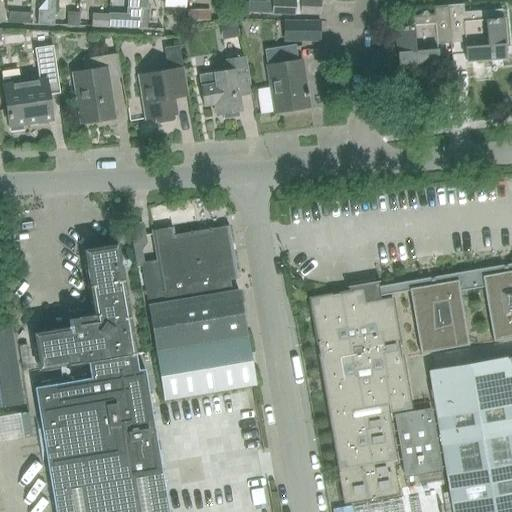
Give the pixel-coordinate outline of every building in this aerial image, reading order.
[(54,0),(45,0),(38,9),(37,24),(54,25),(54,0)] [(140,0),(140,8),(149,8),(149,0),(140,0)] [(265,0),(247,0),(247,14),(264,15),(265,0)] [(272,0),(272,14),(296,15),(296,1),(283,0),(272,0)] [(321,15),(321,1),(302,0),(301,14),(321,15)] [(463,5),(448,6),(451,44),(465,43),(466,61),(491,59),(491,62),(504,61),(503,59),(506,59),(502,9),(464,12),(463,5)] [(437,45),(451,44),(448,6),(433,7),(434,15),(396,18),(399,67),(401,67),(402,69),(414,68),(414,66),(438,64),(437,45)] [(210,10),(188,9),(188,20),(210,20),(210,10)] [(80,11),(68,11),(67,25),(79,26),(80,11)] [(30,13),(10,12),(9,23),(30,24),(30,13)] [(109,27),(109,14),(92,13),(91,27),(109,27)] [(128,15),(109,14),(109,27),(127,28),(128,15)] [(240,37),(237,20),(220,23),(222,40),(240,37)] [(320,42),(320,21),(284,21),(284,41),(320,42)] [(172,82),(185,80),(180,45),(165,48),(169,71),(138,75),(146,120),(155,118),(156,122),(158,124),(173,121),(175,119),(174,115),(177,115),(172,82)] [(307,97),(308,97),(308,93),(307,94),(301,61),(297,61),(295,45),(265,50),(275,112),(308,107),(307,97)] [(19,75),(2,77),(9,126),(10,126),(11,130),(13,131),(22,130),(23,128),(23,125),(52,120),(49,95),(60,94),(53,47),(35,49),(40,82),(21,85),(19,75)] [(109,80),(121,78),(117,56),(83,62),(86,74),(73,76),(81,124),(116,119),(109,80)] [(251,95),(247,68),(245,56),(224,59),(226,71),(198,76),(203,108),(218,105),(220,115),(222,115),(223,120),(240,117),(239,112),(243,111),(241,97),(251,95)] [(142,263),(148,303),(207,293),(206,290),(217,288),(216,284),(237,280),(229,229),(174,238),(173,231),(153,234),(158,261),(142,263)] [(124,280),(118,243),(81,249),(87,285),(90,285),(95,314),(72,318),(73,326),(32,333),(39,371),(60,367),(62,379),(49,381),(50,385),(35,388),(55,511),(169,511),(145,369),(138,370),(123,280),(124,280)] [(493,341),(511,337),(511,263),(376,288),(375,282),(349,287),(350,292),(311,299),(347,503),(398,494),(392,461),(397,460),(388,404),(410,401),(392,299),(379,302),(378,297),(409,291),(420,353),(469,345),(460,291),(484,287),(493,341)] [(207,296),(207,293),(148,303),(157,354),(247,338),(239,291),(207,296)] [(0,407),(24,403),(11,324),(0,326),(0,407)] [(255,385),(247,338),(157,354),(165,401),(255,385)] [(511,511),(511,359),(430,373),(454,511),(511,511)] [(432,411),(395,417),(405,475),(442,468),(432,411)]
